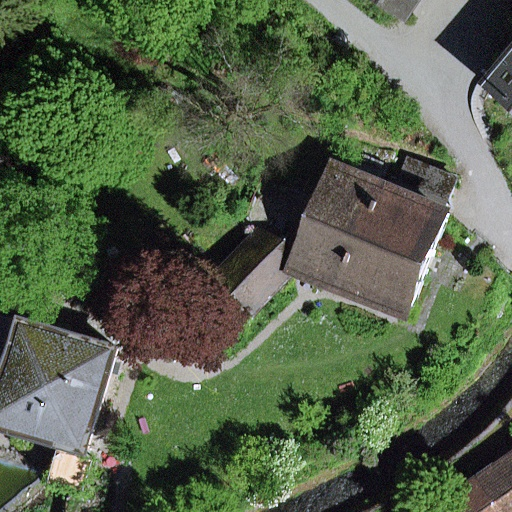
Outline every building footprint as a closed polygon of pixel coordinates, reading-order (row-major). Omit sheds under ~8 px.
[(38,121),(69,120),(148,55),(155,36),(125,0),(58,0),(25,28),(31,36),(15,48),(19,102),(37,100),(38,121)] [(389,0),(422,18),(432,0),(389,0)] [(0,180),(13,146),(0,141),(0,180)] [(258,312),(301,270),(414,312),(451,215),(446,212),(458,181),(407,161),(395,193),(382,187),(390,166),(348,149),(325,206),(307,200),(290,243),(264,231),(222,276),(258,312)] [(0,389),(7,392),(22,344),(0,337),(0,330),(4,317),(0,315),(0,389)] [(7,392),(0,417),(0,424),(68,444),(90,450),(90,449),(119,350),(4,317),(0,330),(0,337),(22,344),(7,392)] [(68,444),(56,484),(90,494),(102,452),(90,449),(90,450),(68,444)] [(511,511),(511,459),(482,483),(500,511),(511,511)] [(447,502),(454,511),(500,511),(482,483),(481,482),(447,502)] [(431,511),(454,511),(447,502),(431,511)]
